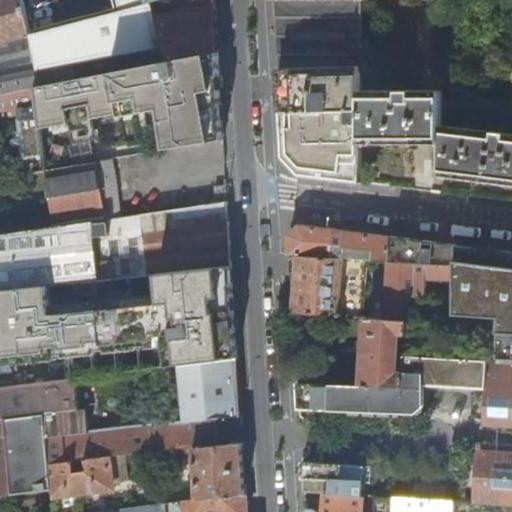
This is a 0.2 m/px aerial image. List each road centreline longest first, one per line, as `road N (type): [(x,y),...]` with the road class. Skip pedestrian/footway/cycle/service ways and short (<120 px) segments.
road 1 (residential): [(253,204),(272,511)]
road 2 (unclassified): [(253,204),(511,232)]
road 3 (residential): [(237,0),(253,204)]
